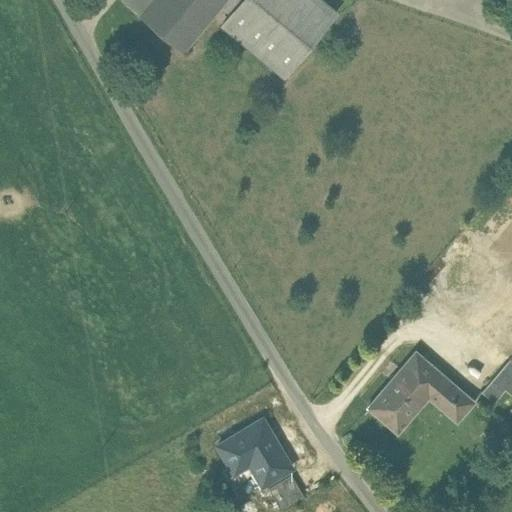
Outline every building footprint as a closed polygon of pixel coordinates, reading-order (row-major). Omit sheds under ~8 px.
[(122,0),(139,13),(149,0),(122,0)] [(149,0),(139,13),(182,49),(221,3),(222,0),(149,0)] [(222,0),(221,3),(231,12),(241,0),(222,0)] [(335,12),(321,0),(241,0),(231,12),(223,22),(284,74),(335,12)] [(416,350),(369,405),(384,418),(389,413),(402,425),(429,393),(450,411),(466,393),(416,350)] [(511,359),(510,357),(502,367),(511,375),(511,359)] [(511,375),(502,367),(493,377),(506,388),(505,388),(511,394),(511,375)] [(493,377),(481,390),(494,401),(505,388),(506,388),(493,377)] [(466,393),(450,411),(458,418),(474,400),(466,393)] [(398,430),(402,425),(389,413),(384,418),(398,430)] [(291,465),(262,416),(217,443),(231,465),(246,456),(262,483),(291,465)] [(291,472),(268,486),(281,509),(304,496),(291,472)]
